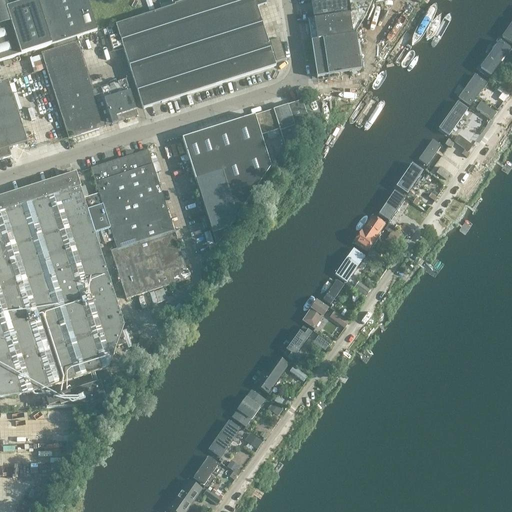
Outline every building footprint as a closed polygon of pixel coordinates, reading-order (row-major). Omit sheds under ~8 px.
[(0,0),(0,62),(21,56),(2,0),(0,0)] [(86,0),(36,0),(37,0),(17,7),(15,3),(8,5),(6,0),(2,0),(21,56),(97,31),(86,0)] [(267,5),(264,0),(196,0),(116,25),(143,109),(271,68),(276,67),(257,8),(267,5)] [(308,21),(311,43),(355,35),(365,19),(373,1),(372,0),(346,0),(349,15),(308,21)] [(349,15),(346,0),(310,0),(314,20),(349,15)] [(511,18),(501,35),(511,43),(511,18)] [(355,35),(311,43),(317,78),(361,71),(356,35),(355,35)] [(282,37),(271,40),(276,61),(287,58),(282,37)] [(511,49),(498,39),(476,70),(489,80),(511,49)] [(41,54),(68,139),(105,127),(112,125),(138,117),(126,80),(94,91),(78,42),(41,54)] [(486,83),(474,74),(457,99),(470,107),(486,83)] [(499,78),(496,83),(508,92),(511,87),(499,78)] [(0,160),(11,158),(8,150),(27,144),(7,82),(0,84),(0,160)] [(505,91),(501,96),(506,99),(510,94),(505,91)] [(261,137),(280,131),(286,149),(307,118),(307,117),(321,112),(316,97),(302,102),(254,117),(261,137)] [(462,113),(451,105),(437,125),(449,132),(462,113)] [(480,105),(476,111),(490,122),(495,116),(480,105)] [(261,137),(254,117),(182,140),(216,245),(219,244),(226,233),(225,231),(229,231),(271,168),(261,137)] [(458,137),(454,143),(468,154),(472,148),(458,137)] [(437,140),(421,160),(421,161),(421,162),(421,163),(422,163),(422,164),(423,164),(423,165),(424,165),(424,166),(425,166),(426,166),(427,166),(428,166),(443,144),(443,143),(443,142),(443,141),(442,141),(442,140),(441,139),(440,139),(439,139),(438,139),(437,139),(437,140)] [(91,169),(99,194),(110,229),(117,251),(111,252),(126,301),(189,281),(148,151),(132,156),(131,155),(128,156),(128,158),(91,169)] [(440,169),(436,174),(446,182),(450,176),(440,169)] [(414,171),(402,190),(409,194),(421,175),(414,171)] [(110,229),(99,194),(83,199),(80,188),(76,174),(0,198),(0,398),(27,394),(109,369),(117,346),(126,344),(123,331),(124,326),(95,234),(110,229)] [(381,219),(389,224),(406,198),(399,193),(381,219)] [(389,225),(374,214),(354,244),(368,254),(389,225)] [(403,225),(399,231),(407,236),(411,230),(403,225)] [(394,230),(386,241),(396,248),(404,237),(394,230)] [(357,249),(337,278),(346,284),(366,256),(357,249)] [(343,287),(335,282),(322,300),(330,305),(343,287)] [(358,283),(354,290),(365,298),(370,292),(358,283)] [(329,310),(316,300),(301,320),(314,330),(329,310)] [(344,311),(340,316),(347,321),(350,316),(344,311)] [(334,313),(329,319),(344,330),(349,324),(334,313)] [(312,333),(302,326),(282,355),(291,362),(312,333)] [(318,338),(313,344),(324,352),(329,346),(318,338)] [(290,366),(279,359),(258,389),(269,396),(290,366)] [(46,401),(49,409),(90,407),(107,402),(101,383),(70,392),(71,394),(46,401)] [(251,391),(232,419),(246,429),(265,401),(251,391)] [(271,404),(267,410),(278,417),(282,411),(271,404)] [(239,429),(228,422),(208,451),(219,459),(239,429)] [(249,435),(244,442),(257,450),(262,444),(249,435)] [(208,457),(194,478),(205,486),(220,465),(208,457)] [(230,462),(226,468),(235,474),(239,468),(230,462)] [(188,511),(203,491),(188,481),(168,510),(171,511),(188,511)] [(214,489),(211,494),(221,501),(224,496),(214,489)] [(207,491),(203,497),(217,507),(221,501),(207,491)]
